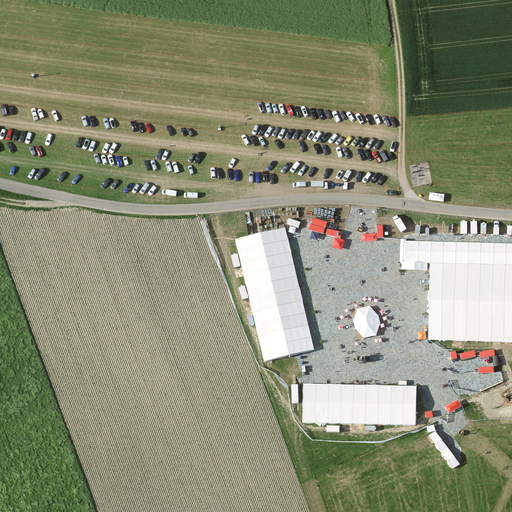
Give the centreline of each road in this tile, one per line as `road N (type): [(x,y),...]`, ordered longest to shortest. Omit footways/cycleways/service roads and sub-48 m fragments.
road 1 (unclassified): [(0,183),(155,210),(336,197),(511,215)]
road 2 (track): [(419,206),(401,175),(391,0)]
